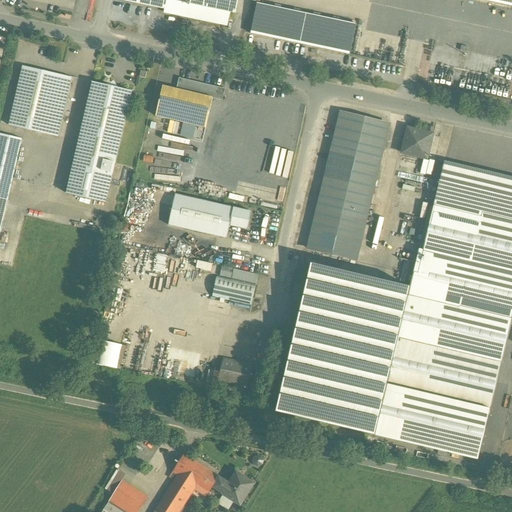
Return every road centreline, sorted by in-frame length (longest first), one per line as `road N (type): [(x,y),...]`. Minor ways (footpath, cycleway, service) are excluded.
road 1 (unclassified): [(511,494),(0,387)]
road 2 (residential): [(274,309),(318,86)]
road 3 (residential): [(318,86),(97,41)]
road 4 (residential): [(511,127),(318,86)]
